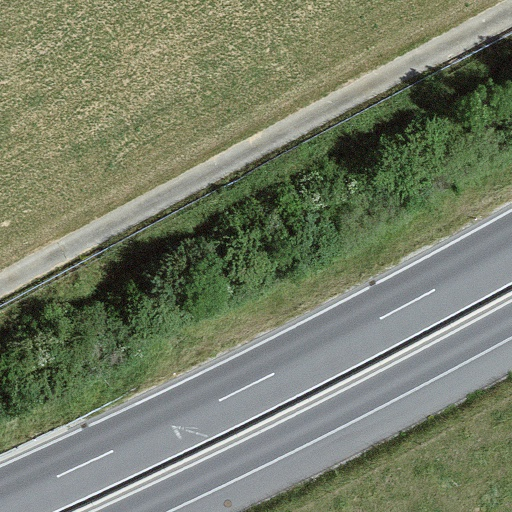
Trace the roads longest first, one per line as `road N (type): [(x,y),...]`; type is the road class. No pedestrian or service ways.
road 1 (trunk): [(511,247),(248,386),(0,502)]
road 2 (trunk): [(130,511),(511,319)]
